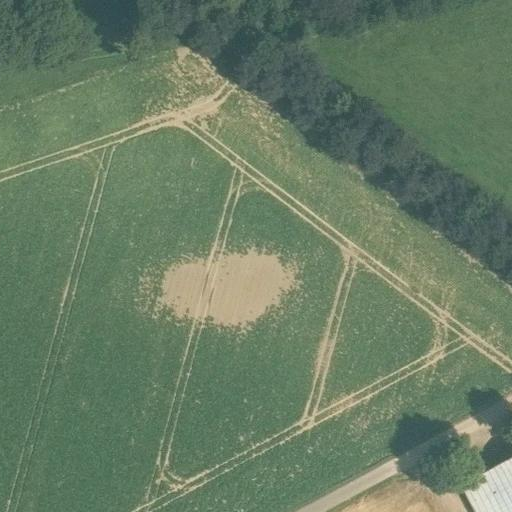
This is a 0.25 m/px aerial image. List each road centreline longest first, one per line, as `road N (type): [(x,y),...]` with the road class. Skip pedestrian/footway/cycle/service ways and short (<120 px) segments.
road 1 (track): [(511,255),(175,0)]
road 2 (unclassified): [(319,511),(511,405)]
